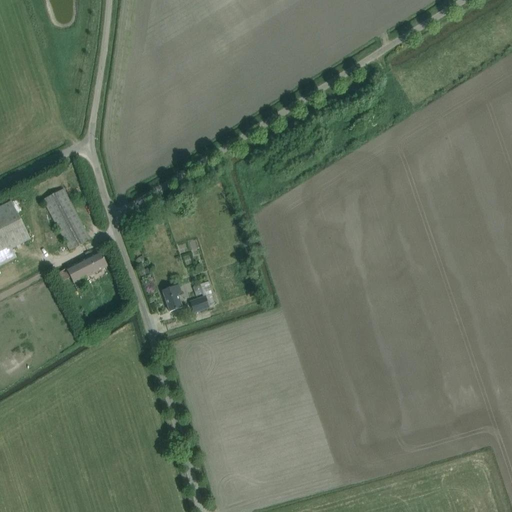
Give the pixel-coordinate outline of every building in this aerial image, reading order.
[(71,187),(63,190),(66,198),(74,194),(71,187)] [(0,266),(17,258),(12,249),(30,240),(11,202),(0,207),(0,266)] [(51,217),(70,251),(89,241),(71,207),(51,217)] [(90,256),(65,270),(58,273),(63,282),(69,278),(73,285),(74,284),(78,292),(88,286),(85,279),(107,267),(99,252),(90,256)] [(199,285),(203,297),(190,302),(194,313),(215,306),(211,296),(213,295),(208,282),(199,285)] [(179,286),(162,291),(169,312),(179,309),(182,308),(177,295),(181,293),(179,286)]
